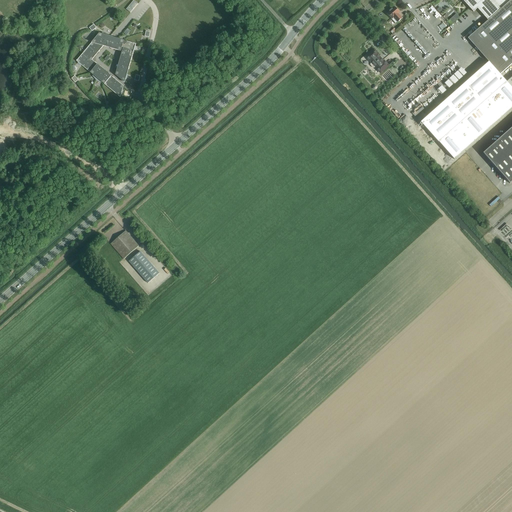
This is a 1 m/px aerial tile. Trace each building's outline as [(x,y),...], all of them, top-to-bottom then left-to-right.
[(511,0),(462,0),(473,12),(477,9),(488,21),(480,28),(511,64),(500,74),(499,73),(499,74),(500,75),(511,64),(511,0)] [(398,14),(400,12),(395,7),(392,9),(390,11),(390,12),(387,14),(392,19),(394,18),(398,22),(402,18),(398,14)] [(92,60),(103,46),(122,52),(115,75),(117,76),(123,81),(124,81),(125,81),(125,80),(126,79),(127,76),(127,75),(134,50),(135,50),(136,47),(135,46),(136,44),(107,36),(108,34),(102,33),(102,34),(99,34),(86,50),(85,50),(83,52),(83,53),(76,61),(78,63),(81,66),(81,65),(93,75),(93,76),(96,80),(101,83),(102,82),(120,97),(121,94),(122,94),(123,91),(122,90),(124,86),(92,60)] [(383,71),(388,66),(384,61),(384,62),(382,60),(383,60),(380,57),(379,57),(378,55),(374,50),(369,54),(370,56),(367,58),(370,62),(371,61),(372,63),(371,64),(371,65),(373,68),(374,68),(375,67),(377,68),(376,68),(380,72),(382,70),(383,71)] [(134,97),(132,100),(136,104),(140,108),(143,104),(142,104),(138,101),(139,101),(139,100),(135,98),(134,97)] [(511,128),(483,153),(510,184),(511,181),(511,128)] [(126,231),(111,244),(124,259),(139,246),(126,231)] [(140,252),(129,261),(148,283),(159,274),(140,252)]
